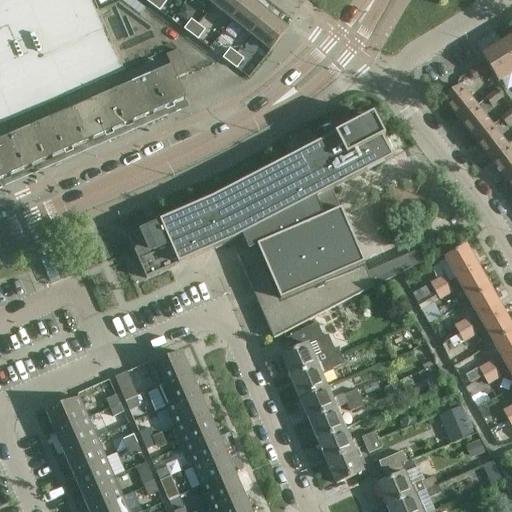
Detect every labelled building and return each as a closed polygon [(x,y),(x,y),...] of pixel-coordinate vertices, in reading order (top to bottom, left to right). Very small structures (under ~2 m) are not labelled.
[(92,0),(0,0),(0,183),(186,103),(176,81),(187,77),(177,54),(166,59),(154,30),(118,4),(98,13),(92,0)] [(162,0),(157,0),(152,7),(159,13),(166,3),(162,0)] [(231,22),(248,1),(246,0),(218,0),(212,7),(231,22)] [(250,37),(267,16),(248,1),(231,22),(250,37)] [(250,37),(269,53),(286,32),(267,16),(250,37)] [(190,21),(183,31),(190,36),(197,26),(190,21)] [(197,26),(190,36),(197,41),(205,32),(197,26)] [(511,39),(503,45),(511,59),(511,39)] [(499,85),(500,84),(511,76),(511,59),(503,45),(482,58),(499,85)] [(229,50),(222,60),(229,65),(236,55),(229,50)] [(236,55),(229,65),(236,70),(243,61),(236,55)] [(486,75),(481,66),(470,73),(475,81),(486,75)] [(458,121),(476,107),(461,86),(443,100),(458,121)] [(502,101),(496,93),(485,102),(492,110),(502,101)] [(474,140),(492,127),(476,107),(458,121),(474,140)] [(511,123),(511,112),(500,120),(507,128),(511,123)] [(201,206),(127,238),(145,280),(214,250),(215,250),(231,243),(237,256),(237,257),(252,292),(256,301),(273,340),(373,288),(388,281),(426,263),(426,262),(425,261),(420,251),(367,274),(364,266),(340,212),(336,213),(327,194),(331,191),(343,186),(342,185),(392,160),(382,140),(370,119),(367,120),(292,159),(212,200),(201,205),(201,206)] [(489,160),(507,146),(492,127),(474,140),(489,160)] [(504,180),(511,173),(511,153),(507,146),(489,160),(504,180)] [(455,282),(478,269),(466,247),(443,260),(455,282)] [(467,303),(490,290),(478,269),(455,282),(467,303)] [(434,294),(447,286),(442,278),(429,285),(434,294)] [(447,286),(434,294),(439,303),(452,295),(447,286)] [(416,304),(430,296),(425,288),(411,295),(416,304)] [(479,324),(502,311),(490,290),(467,303),(479,324)] [(416,304),(421,312),(437,302),(433,294),(430,296),(416,304)] [(356,299),(348,303),(353,312),(361,308),(356,299)] [(491,346),(511,333),(511,328),(502,311),(479,324),(491,346)] [(459,336),(471,329),(466,320),(454,327),(459,336)] [(280,358),(290,380),(341,358),(337,349),(333,351),(327,337),(323,339),(316,323),(285,340),(291,353),(280,358)] [(471,329),(459,336),(464,344),(476,337),(471,329)] [(504,367),(511,362),(511,333),(491,346),(504,367)] [(156,390),(190,375),(180,353),(147,368),(156,390)] [(299,401),(327,389),(322,377),(333,372),(332,371),(344,365),(341,358),(290,380),(299,401)] [(483,379),(496,371),(491,362),(478,370),(483,379)] [(496,371),(483,379),(487,387),(500,380),(496,371)] [(114,379),(125,403),(135,399),(137,398),(127,374),(114,379)] [(165,410),(199,395),(190,375),(156,390),(165,410)] [(436,376),(425,382),(430,391),(441,386),(436,376)] [(308,422),(336,410),(336,409),(346,405),(359,400),(355,391),(343,397),(342,395),(332,400),(327,389),(299,401),(308,422)] [(199,395),(165,410),(173,429),(207,415),(199,395)] [(116,397),(105,401),(109,410),(120,406),(116,397)] [(54,434),(88,419),(79,398),(45,413),(54,434)] [(135,399),(125,403),(128,412),(139,408),(135,399)] [(359,400),(346,405),(350,413),(362,408),(359,400)] [(120,406),(109,410),(113,419),(123,414),(120,406)] [(507,421),(511,418),(511,406),(502,412),(507,421)] [(317,443),(346,431),(336,410),(308,422),(317,443)] [(182,449),(216,434),(207,415),(173,429),(182,449)] [(406,417),(401,420),(405,429),(415,425),(413,420),(406,417)] [(63,454),(97,439),(88,419),(54,434),(63,454)] [(142,443),(152,438),(149,430),(138,434),(142,443)] [(326,465),(355,452),(346,431),(317,443),(326,465)] [(191,469),(225,454),(216,434),(182,449),(191,469)] [(365,448),(378,443),(374,434),(361,439),(365,448)] [(133,436),(122,441),(126,450),(137,445),(133,436)] [(152,438),(142,443),(146,452),(156,447),(152,438)] [(72,474),(106,459),(97,439),(63,454),(72,474)] [(479,442),(467,447),(473,459),(484,455),(479,442)] [(378,443),(365,448),(368,455),(381,450),(378,443)] [(137,445),(126,450),(130,458),(141,454),(137,445)] [(355,452),(326,465),(335,486),(364,473),(355,452)] [(383,474),(400,467),(400,466),(406,464),(402,453),(378,464),(383,474)] [(199,489),(233,474),(225,454),(191,469),(199,489)] [(80,494),(114,479),(106,459),(72,474),(80,494)] [(400,467),(383,474),(386,482),(403,475),(415,470),(412,462),(407,464),(400,467)] [(492,463),(482,467),(491,487),(502,483),(492,462),(492,463)] [(386,482),(376,486),(386,509),(413,498),(412,497),(424,492),(424,493),(437,487),(433,478),(422,483),(421,482),(423,481),(418,468),(415,470),(403,475),(386,482)] [(159,483),(170,478),(166,469),(155,474),(159,483)] [(208,508),(242,494),(233,474),(199,489),(208,508)] [(150,476),(140,481),(144,489),(154,485),(150,476)] [(170,478),(159,483),(163,491),(174,487),(170,478)] [(88,511),(91,511),(123,498),(114,479),(80,494),(88,511)] [(154,485),(144,489),(147,498),(158,493),(154,485)] [(209,511),(250,511),(242,494),(208,508),(209,511)] [(128,511),(123,498),(91,511),(128,511)] [(419,511),(413,498),(386,509),(387,511),(419,511)]
